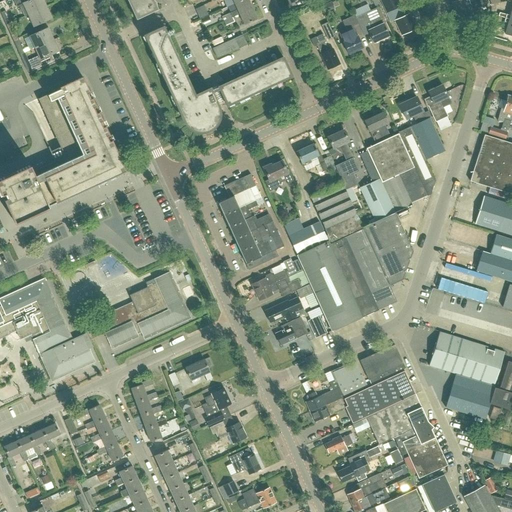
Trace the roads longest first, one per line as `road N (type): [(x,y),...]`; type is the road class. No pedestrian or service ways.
road 1 (residential): [(396,326),(417,292),(487,58)]
road 2 (unclassified): [(0,277),(94,233),(144,262),(197,237)]
road 3 (unclassified): [(316,109),(170,177)]
road 4 (residential): [(458,460),(396,326)]
road 5 (unclassified): [(450,47),(316,109)]
road 6 (unclassified): [(170,177),(109,43)]
road 7 (residential): [(264,385),(396,326)]
road 8 (residential): [(166,511),(106,380)]
road 9 (residential): [(282,35),(213,67),(180,9)]
road 10 (residential): [(106,380),(235,321)]
road 11 (unclassified): [(322,511),(264,385)]
